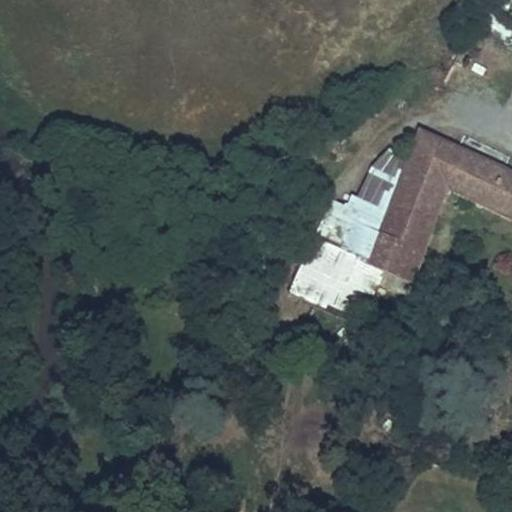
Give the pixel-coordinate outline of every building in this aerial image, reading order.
[(452,66),(438,95),(444,98),(447,94),(476,109),(489,84),(452,66)] [(377,247),(370,264),(386,271),(412,282),(446,186),(503,214),(511,218),(511,175),(509,174),(421,132),(390,212),(377,247)] [(365,202),(351,234),(377,247),(390,212),(365,202)] [(327,222),(314,238),(370,264),(377,247),(351,234),(327,222)] [(314,238),(289,296),(364,331),(386,271),(370,264),(314,238)]
